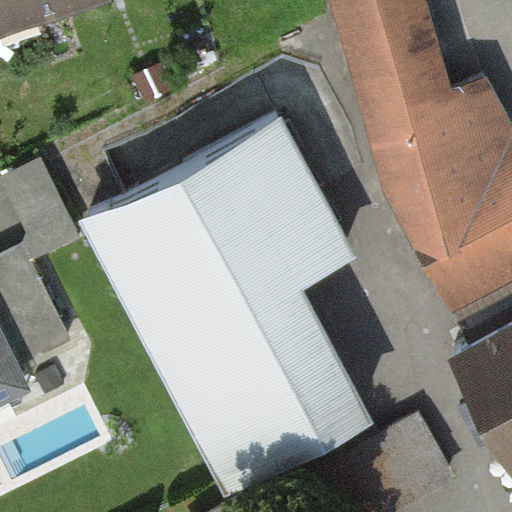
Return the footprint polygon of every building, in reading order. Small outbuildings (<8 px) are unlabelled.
[(0,0),(0,32),(83,0),(0,0)] [(422,0),(340,0),(391,173),(461,295),(511,264),(511,126),(487,76),(449,85),(422,0)] [(294,109),(79,217),(218,491),(382,409),(312,270),(363,244),(294,109)] [(41,232),(0,252),(0,414),(106,361),(41,232)] [(511,310),(433,351),(494,471),(511,461),(511,310)] [(199,511),(224,511),(221,503),(199,511)]
